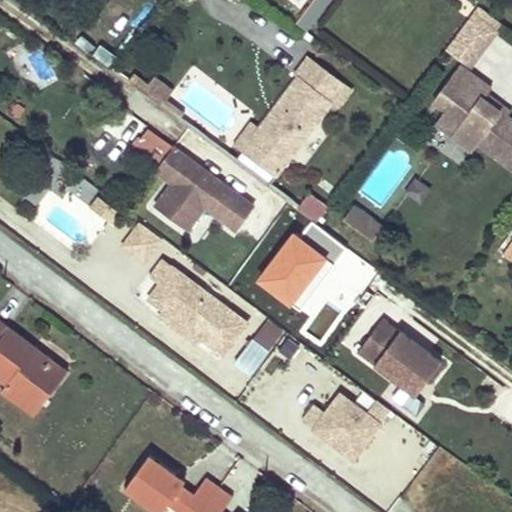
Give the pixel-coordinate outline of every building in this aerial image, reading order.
[(316,0),(303,20),(313,27),(333,0),(316,0)] [(468,65),(495,31),(473,14),(473,15),(472,15),(471,15),(470,15),(445,47),(468,65)] [(101,41),(93,53),(110,64),(118,52),(101,41)] [(291,76),(294,78),(258,128),(248,141),(280,166),(327,102),(334,107),(350,87),(306,55),(291,76)] [(486,89),(456,65),(430,98),(443,108),(431,124),(465,151),(471,142),(511,173),(511,125),(478,99),(486,89)] [(143,81),(129,70),(123,78),(137,89),(143,81)] [(143,81),(137,89),(176,118),(181,111),(162,96),(169,87),(150,72),(143,81)] [(258,128),(250,121),(232,145),(272,176),(280,166),(248,141),(258,128)] [(172,146),(152,131),(135,152),(155,168),(172,146)] [(172,146),(155,168),(171,180),(153,204),(185,228),(203,205),(235,229),(251,207),(172,146)] [(429,186),(416,177),(405,194),(418,203),(429,186)] [(304,190),(292,206),(311,220),(323,204),(304,190)] [(110,208),(98,198),(91,206),(103,216),(110,208)] [(356,204),(344,220),(374,242),(386,226),(356,204)] [(160,240),(139,223),(121,247),(143,263),(160,240)] [(511,257),(511,233),(510,232),(491,256),(505,266),(511,257)] [(328,260),(294,235),(258,284),(292,308),(328,260)] [(245,252),(237,268),(254,277),(262,261),(245,252)] [(154,276),(159,280),(171,264),(166,260),(154,276)] [(147,296),(161,306),(201,336),(222,352),(246,320),(171,264),(159,280),(147,296)] [(340,315),(325,304),(307,330),(322,340),(340,315)] [(161,306),(156,314),(196,344),(201,336),(161,306)] [(441,355),(383,312),(357,347),(415,390),(441,355)] [(12,399),(20,387),(45,405),(71,370),(0,318),(0,377),(8,383),(2,392),(12,399)] [(284,333),(267,321),(238,363),(255,375),(284,333)] [(20,387),(12,399),(37,417),(45,405),(20,387)] [(315,428),(314,430),(354,460),(380,425),(390,412),(374,401),(368,409),(358,402),(355,406),(340,395),(325,415),(314,407),(304,420),(315,428)] [(186,478),(147,449),(117,490),(147,511),(160,511),(165,507),(171,511),(223,511),(232,499),(219,489),(206,480),(193,497),(180,487),(186,478)]
